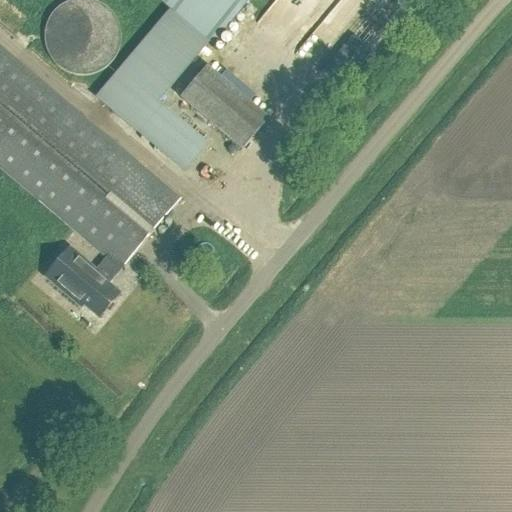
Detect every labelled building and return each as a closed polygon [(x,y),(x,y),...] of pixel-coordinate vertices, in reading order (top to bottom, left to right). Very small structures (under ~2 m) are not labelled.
[(97,101),(181,171),(192,158),(193,159),(206,144),(160,106),(210,46),(215,50),(257,0),(156,0),(171,12),(97,101)] [(89,2),(75,2),(62,8),(52,17),(46,30),(45,44),(49,58),(57,69),(69,76),(83,78),(97,76),(109,68),(118,57),(121,43),(120,29),(113,16),(103,7),(89,2)] [(256,43),(274,61),(305,31),(286,13),(256,43)] [(104,285),(175,201),(0,54),(0,174),(102,259),(90,273),(85,268),(61,296),(77,309),(79,307),(94,319),(115,294),(104,285)] [(242,154),(269,123),(207,69),(180,101),(242,154)] [(90,81),(82,88),(92,100),(101,93),(90,81)] [(55,261),(69,274),(90,252),(76,239),(55,261)]
